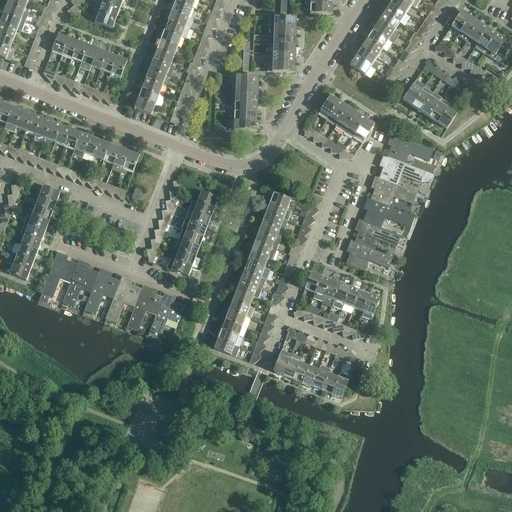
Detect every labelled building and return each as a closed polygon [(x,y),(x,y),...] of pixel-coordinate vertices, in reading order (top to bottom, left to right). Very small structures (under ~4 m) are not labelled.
[(23,0),(9,0),(8,5),(25,12),(28,2),(23,0)] [(51,10),(51,13),(56,13),(55,4),(55,1),(53,0),(50,0),(47,9),(51,10)] [(99,0),(98,2),(119,11),(123,1),(120,0),(99,0)] [(176,0),(175,3),(192,9),(195,0),(176,0)] [(222,0),(217,0),(215,7),(219,8),(219,11),(224,10),(223,1),(222,0)] [(400,0),(393,0),(390,5),(405,15),(411,7),(400,0)] [(437,11),(439,10),(447,6),(445,2),(443,3),(439,0),(433,9),(437,11)] [(93,12),(99,14),(116,20),(119,11),(98,2),(97,2),(94,3),(95,5),(93,12)] [(172,12),(189,19),(192,9),(175,3),(172,12)] [(25,23),(29,13),(25,12),(8,5),(4,15),(26,23),(25,23)] [(72,15),(77,17),(81,7),(76,5),(74,7),(68,13),(71,16),(72,15)] [(390,5),(384,14),(400,24),(405,15),(390,5)] [(311,6),(310,15),(333,16),(333,7),(311,6)] [(219,8),(215,7),(211,16),(215,18),(216,20),(221,20),(219,11),(219,8)] [(47,20),(48,23),(53,22),(51,13),(51,10),(47,9),(45,8),(41,18),(47,20)] [(432,20),(434,19),(442,15),(439,10),(437,11),(433,9),(428,17),(432,20)] [(168,22),(185,29),(189,19),(172,12),(168,22)] [(451,28),(460,33),(470,18),(461,12),(451,28)] [(99,14),(95,24),(112,30),(116,20),(99,14)] [(384,14),(379,23),(394,33),(400,24),(384,14)] [(0,25),(17,31),(22,32),(26,23),(4,15),(0,25)] [(215,18),(211,16),(207,25),(211,27),(212,30),(217,29),(216,20),(215,18)] [(44,30),(44,33),(49,32),(48,23),(47,20),(41,18),(39,17),(36,27),(39,29),(44,30)] [(426,29),(428,28),(436,23),(434,19),(432,20),(428,17),(422,26),(426,29)] [(469,39),(479,24),(470,18),(460,33),(458,37),(466,43),(469,39)] [(274,28),(296,29),(297,20),(274,19),(274,28)] [(189,31),(185,29),(168,22),(164,32),(181,38),(186,40),(189,31)] [(373,31),(388,41),(394,33),(379,23),(373,31)] [(0,25),(0,24),(0,35),(14,41),(17,31),(0,25)] [(478,45),(488,29),(479,24),(469,39),(478,45)] [(211,27),(207,25),(204,35),(208,37),(208,40),(213,39),(212,30),(211,27)] [(426,29),(422,26),(416,35),(421,38),(422,36),(430,32),(428,28),(426,29)] [(274,37),(296,38),(296,29),(274,28),(274,37)] [(40,40),(40,42),(45,42),(44,33),(44,30),(39,29),(36,38),(40,40)] [(484,54),(496,35),(488,29),(478,45),(475,48),(484,54)] [(388,41),(373,31),(367,40),(383,50),(388,41)] [(178,48),(181,38),(164,32),(161,41),(178,48)] [(415,46),(417,45),(424,41),(422,36),(421,38),(416,35),(415,34),(409,42),(411,44),(415,46)] [(0,46),(10,50),(14,41),(0,35),(0,46)] [(62,56),(69,39),(59,35),(52,53),(62,56)] [(208,37),(204,35),(200,45),(204,47),(205,50),(209,49),(208,40),(208,37)] [(493,60),(497,54),(503,59),(511,47),(504,42),(505,41),(496,35),(484,54),(493,60)] [(273,46),(296,47),(296,38),(274,37),(273,46)] [(36,49),(37,52),(41,52),(40,42),(40,40),(36,38),(32,48),(36,49)] [(72,60),(78,43),(69,39),(62,56),(72,60)] [(377,59),(383,50),(367,40),(362,49),(377,59)] [(157,51),(174,58),(178,48),(161,41),(157,51)] [(72,60),(82,64),(88,47),(78,43),(72,60)] [(409,55),(411,54),(419,49),(417,45),(415,46),(411,44),(405,52),(409,55)] [(438,48),(436,48),(435,53),(444,53),(447,54),(449,50),(440,44),(438,48)] [(204,47),(200,45),(196,55),(200,56),(201,59),(206,58),(205,50),(204,47)] [(0,58),(11,62),(14,52),(10,50),(0,46),(0,58)] [(273,46),(273,55),(295,56),(296,47),(273,46)] [(82,64),(91,67),(98,51),(88,47),(82,64)] [(32,59),(33,62),(38,61),(37,52),(36,49),(32,48),(28,58),(32,59)] [(356,57),(371,67),(377,59),(362,49),(356,57)] [(455,59),(458,55),(449,50),(447,54),(444,53),(444,58),(453,59),(455,59)] [(101,71),(108,54),(98,51),(91,67),(101,71)] [(153,61),(170,67),(174,58),(157,51),(153,61)] [(403,64),(405,63),(413,58),(411,54),(409,55),(405,52),(399,61),(403,64)] [(101,71),(111,75),(117,58),(108,54),(101,71)] [(200,56),(196,55),(192,64),(197,66),(197,69),(202,68),(201,59),(200,56)] [(273,55),(273,64),(295,65),(295,56),(273,55)] [(464,65),(467,61),(458,55),(455,59),(453,59),(453,64),(462,65),(464,65)] [(350,67),(365,76),(371,67),(356,57),(350,67)] [(32,59),(28,58),(27,62),(25,68),(28,69),(29,72),(34,71),(33,62),(32,59)] [(111,75),(121,79),(127,62),(117,58),(111,75)] [(149,71),(166,77),(167,77),(171,78),(175,69),(170,67),(153,61),(149,71)] [(397,72),(399,71),(407,67),(405,63),(403,64),(399,61),(393,70),(397,72)] [(426,66),(424,69),(433,75),(435,71),(434,69),(430,61),(425,64),(426,66)] [(472,71),(475,67),(467,61),(464,65),(462,65),(461,70),(471,71),(472,71)] [(187,73),(189,74),(193,76),(193,79),(198,78),(197,69),(197,66),(192,64),(191,64),(187,73)] [(267,73),(272,73),(295,74),(295,65),(273,64),(268,64),(267,73)] [(435,71),(433,75),(441,81),(444,77),(443,75),(439,67),(434,69),(435,71)] [(472,71),(471,71),(470,75),(482,76),(484,73),(475,67),(472,71)] [(392,81),(394,80),(402,76),(399,71),(397,72),(393,70),(390,68),(385,76),(388,78),(392,81)] [(45,71),(43,75),(51,84),(55,81),(53,79),(55,75),(45,71)] [(146,80),(163,87),(166,77),(149,71),(146,80)] [(444,77),(441,81),(450,87),(452,83),(451,81),(447,73),(443,75),(444,77)] [(189,74),(185,84),(189,86),(190,88),(195,88),(193,79),(193,76),(189,74)] [(53,79),(55,81),(61,88),(65,85),(63,83),(65,79),(55,75),(53,79)] [(236,86),(258,87),(259,78),(236,77),(236,86)] [(386,90),(396,84),(394,80),(392,81),(388,78),(382,87),(386,90)] [(452,83),(450,87),(459,92),(461,88),(460,86),(456,78),(451,81),(452,83)] [(73,87),(74,82),(65,79),(63,83),(65,85),(71,92),(74,88),(73,87)] [(146,80),(142,90),(159,96),(163,87),(146,80)] [(83,91),(84,86),(74,82),(73,87),(74,88),(80,95),(84,92),(83,91)] [(189,86),(185,84),(181,93),(185,95),(186,98),(191,97),(190,88),(189,86)] [(461,88),(459,92),(468,98),(470,95),(465,84),(460,86),(461,88)] [(92,94),(94,90),(84,86),(83,91),(84,92),(90,99),(94,96),(92,94)] [(258,87),(236,86),(235,95),(258,96),(258,87)] [(422,92),(413,86),(403,101),(412,107),(422,92)] [(412,107),(421,113),(430,98),(433,93),(424,88),(422,92),(412,107)] [(102,98),(104,94),(94,90),(92,94),(94,96),(100,103),(103,100),(102,98)] [(138,100),(155,106),(159,96),(142,90),(138,100)] [(185,95),(181,93),(178,103),(182,105),(182,108),(187,107),(186,98),(185,95)] [(430,98),(421,113),(429,118),(439,103),(442,99),(433,93),(430,98)] [(112,102),(113,97),(104,94),(102,98),(103,100),(109,107),(113,103),(112,102)] [(235,104),(257,105),(258,96),(235,95),(235,104)] [(330,97),(320,112),(319,114),(328,120),(330,118),(329,118),(339,103),(330,97)] [(429,118),(438,124),(448,109),(450,105),(442,99),(439,103),(429,118)] [(134,110),(151,116),(155,106),(138,100),(134,110)] [(182,105),(178,103),(174,113),(178,114),(179,117),(183,117),(182,108),(182,105)] [(335,128),(338,123),(348,108),(339,103),(329,118),(330,118),(328,120),(327,122),(335,128)] [(0,122),(6,125),(13,108),(3,104),(0,112),(0,122)] [(235,113),(257,114),(257,105),(235,104),(235,113)] [(5,130),(14,134),(16,129),(23,112),(13,108),(6,125),(5,130)] [(348,108),(338,123),(347,129),(357,114),(348,108)] [(447,130),(457,115),(448,109),(438,124),(447,130)] [(26,133),(32,116),(23,112),(16,129),(26,133)] [(174,125),(175,127),(180,126),(179,117),(178,114),(174,113),(172,117),(170,123),(174,125)] [(234,122),(257,123),(257,114),(235,113),(234,122)] [(344,133),(353,139),(365,120),(357,114),(347,129),(344,133)] [(36,136),(42,119),(32,116),(26,133),(36,136)] [(34,141),(44,144),(46,140),(45,140),(52,123),(42,119),(36,136),(34,141)] [(365,120),(353,139),(362,145),(374,125),(365,120)] [(234,131),(256,132),(257,123),(234,122),(234,131)] [(55,144),(61,127),(52,123),(45,140),(46,140),(55,144)] [(65,147),(71,130),(61,127),(55,144),(65,147)] [(307,132),(305,132),(304,137),(313,138),(316,138),(319,135),(309,128),(307,132)] [(65,147),(74,151),(81,134),(71,130),(65,147)] [(84,155),(91,138),(81,134),(74,151),(72,156),(82,160),(84,155)] [(316,138),(313,138),(313,143),(322,144),(325,144),(327,140),(319,135),(316,138)] [(387,158),(405,165),(409,155),(430,163),(434,152),(428,149),(392,135),(387,146),(391,147),(387,158)] [(84,155),(94,159),(100,142),(91,138),(84,155)] [(325,144),(322,144),(322,149),(331,149),(333,150),(336,146),(327,140),(325,144)] [(94,159),(104,162),(110,145),(100,142),(94,159)] [(0,150),(5,157),(9,154),(7,152),(9,147),(0,143),(0,150)] [(110,145),(104,162),(113,166),(120,149),(110,145)] [(333,150),(331,149),(331,154),(340,155),(342,155),(344,151),(336,146),(333,150)] [(7,152),(9,154),(15,160),(19,157),(17,155),(19,151),(9,147),(7,152)] [(27,159),(29,155),(29,153),(20,149),(19,151),(17,155),(19,157),(25,164),(29,161),(27,159)] [(111,171),(121,175),(123,170),(129,153),(120,149),(113,166),(111,171)] [(351,161),(353,157),(344,151),(342,155),(340,155),(339,160),(351,161)] [(139,157),(129,153),(123,170),(133,174),(139,157)] [(27,159),(29,161),(34,168),(38,165),(37,163),(39,159),(29,155),(27,159)] [(383,157),(379,167),(383,169),(379,179),(379,180),(397,186),(401,176),(421,184),(421,183),(422,183),(423,183),(424,183),(425,183),(427,182),(429,182),(429,181),(430,180),(431,180),(431,179),(432,178),(433,177),(433,176),(405,165),(387,158),(383,157)] [(37,163),(38,165),(44,171),(48,168),(47,167),(48,162),(39,159),(37,163)] [(47,167),(48,168),(54,175),(58,172),(56,170),(58,166),(48,162),(47,167)] [(56,170),(58,172),(64,179),(67,176),(66,174),(67,170),(58,166),(56,170)] [(66,174),(67,176),(73,183),(77,180),(75,177),(77,173),(67,170),(66,174)] [(75,177),(77,180),(83,187),(87,183),(85,181),(87,177),(77,173),(75,177)] [(20,179),(20,176),(15,177),(16,186),(17,189),(21,191),(25,181),(20,179)] [(85,181),(87,183),(93,190),(96,187),(95,185),(96,181),(87,177),(85,181)] [(371,201),(389,208),(393,198),(413,205),(414,203),(417,204),(418,200),(420,201),(422,196),(397,186),(379,180),(379,179),(375,178),(371,189),(375,190),(371,201)] [(95,185),(96,187),(102,194),(106,191),(105,189),(106,184),(96,181),(95,185)] [(179,184),(178,182),(173,183),(174,192),(175,195),(179,197),(183,186),(179,184)] [(105,189),(106,191),(112,198),(116,194),(114,193),(116,188),(106,184),(105,189)] [(13,199),(17,200),(21,191),(17,189),(16,186),(11,187),(13,196),(13,199)] [(43,187),(40,197),(56,204),(60,194),(43,187)] [(124,196),(126,192),(116,188),(114,193),(116,194),(122,201),(126,198),(124,196)] [(136,189),(132,199),(138,201),(142,192),(136,189)] [(171,204),(175,206),(179,197),(175,195),(174,192),(169,193),(171,202),(171,204)] [(198,203),(214,210),(218,200),(201,193),(198,203)] [(270,205),(287,211),(291,201),(273,195),(270,205)] [(9,208),(14,210),(17,200),(13,199),(13,196),(8,197),(9,206),(9,208)] [(36,207),(53,214),(56,204),(40,197),(36,207)] [(363,222),(381,229),(385,219),(405,227),(406,223),(411,225),(413,219),(409,217),(409,215),(389,208),(371,201),(367,199),(363,210),(367,212),(363,222)] [(167,215),(171,216),(175,206),(171,204),(171,202),(166,202),(167,211),(167,215)] [(198,203),(194,213),(211,219),(214,210),(198,203)] [(270,205),(266,214),(288,223),(291,213),(287,211),(270,205)] [(9,208),(9,206),(4,206),(5,215),(6,218),(10,220),(14,210),(9,208)] [(36,207),(32,217),(49,223),(53,214),(36,207)] [(313,210),(309,208),(307,214),(302,212),(300,216),(306,218),(305,218),(309,220),(312,218),(319,212),(315,208),(313,210)] [(164,224),(168,225),(171,216),(167,215),(167,211),(162,212),(163,221),(164,224)] [(194,213),(190,223),(207,229),(211,219),(194,213)] [(288,223),(266,214),(262,224),(279,231),(280,230),(284,232),(288,223)] [(2,228),(6,230),(10,220),(6,218),(5,215),(0,216),(1,225),(2,228)] [(32,217),(31,217),(27,215),(26,220),(24,225),(28,227),(45,233),(49,223),(32,217)] [(305,218),(302,228),(306,230),(308,228),(315,222),(312,218),(309,220),(305,218)] [(160,234),(164,235),(168,225),(164,224),(163,221),(158,222),(159,231),(160,234)] [(203,239),(207,229),(190,223),(185,221),(182,231),(203,239)] [(359,221),(355,231),(358,233),(354,244),(373,251),(377,240),(397,248),(401,237),(381,229),(363,222),(359,221)] [(262,224),(259,234),(280,242),(284,232),(280,230),(279,231),(262,224)] [(24,236),(42,243),(45,233),(28,227),(24,236)] [(302,228),(300,232),(298,238),(302,239),(304,237),(311,232),(308,228),(306,230),(302,228)] [(156,243),(160,245),(164,235),(160,234),(159,231),(155,232),(156,240),(156,243)] [(200,248),(203,239),(182,231),(179,241),(200,248)] [(276,252),(280,242),(259,234),(255,243),(276,252)] [(42,243),(24,236),(21,246),(38,253),(42,243)] [(298,249),(300,247),(307,241),(304,237),(302,239),(298,238),(294,248),(298,249)] [(152,253),(157,255),(160,245),(156,243),(156,240),(151,241),(152,250),(152,253)] [(196,258),(200,248),(179,241),(175,250),(179,252),(196,258)] [(346,265),(364,273),(369,262),(388,269),(393,258),(373,251),(354,244),(351,242),(347,253),(350,254),(346,265)] [(273,261),(276,252),(255,243),(251,253),(268,260),(273,261)] [(34,262),(38,253),(21,246),(17,255),(17,256),(34,262)] [(295,258),(297,257),(304,251),(300,247),(298,249),(294,248),(292,247),(289,256),(291,257),(295,258)] [(149,263),(153,264),(157,255),(152,253),(152,250),(147,251),(149,263)] [(175,261),(192,268),(196,258),(179,252),(175,261)] [(247,263),(264,269),(268,260),(251,253),(247,263)] [(31,272),(34,262),(17,256),(17,255),(13,254),(9,264),(13,266),(13,265),(31,272)] [(58,254),(41,296),(53,300),(60,280),(71,284),(78,265),(62,260),(64,256),(58,254)] [(291,268),(293,267),(300,261),(297,257),(295,258),(291,257),(287,267),(291,268)] [(163,268),(167,270),(188,278),(192,268),(175,261),(171,260),(167,258),(163,268)] [(79,262),(78,265),(71,284),(63,304),(74,308),(82,288),(92,292),(99,274),(84,268),(85,264),(79,262)] [(244,273),(261,279),(264,269),(247,263),(244,273)] [(7,269),(5,274),(27,282),(31,272),(13,265),(13,266),(11,271),(7,269)] [(288,278),(289,276),(296,270),(293,267),(291,268),(287,267),(283,276),(288,278)] [(101,270),(99,274),(92,292),(84,312),(95,316),(103,296),(113,300),(120,282),(105,276),(107,272),(101,270)] [(240,282),(257,289),(261,290),(265,281),(261,279),(244,273),(240,282)] [(311,274),(305,291),(315,294),(321,277),(311,274)] [(284,288),(286,286),(292,280),(289,276),(288,278),(283,276),(279,286),(284,288)] [(315,294),(324,298),(331,281),(321,277),(315,294)] [(125,305),(135,308),(142,290),(127,284),(128,280),(122,278),(120,282),(113,300),(106,320),(117,324),(125,305)] [(331,281),(324,298),(334,302),(340,285),(331,281)] [(236,292),(253,298),(258,300),(261,290),(257,289),(240,282),(236,292)] [(340,285),(334,302),(344,305),(350,289),(340,285)] [(146,313),(156,317),(163,298),(148,292),(149,289),(143,286),(142,290),(135,308),(127,328),(138,333),(146,313)] [(280,298),(282,296),(289,290),(286,286),(284,288),(279,286),(275,296),(280,298)] [(350,289),(344,305),(353,309),(360,292),(350,289)] [(233,302),(250,308),(253,298),(236,292),(233,302)] [(360,292),(353,309),(363,313),(369,296),(360,292)] [(163,298),(156,317),(149,336),(160,341),(165,326),(176,330),(185,307),(169,301),(171,297),(165,295),(163,298)] [(276,307),(278,305),(285,300),(282,296),(280,298),(275,296),(273,295),(270,305),(272,305),(276,307)] [(369,296),(363,313),(361,317),(372,321),(373,317),(379,300),(369,296)] [(254,310),(250,308),(233,302),(229,311),(246,318),(250,319),(254,310)] [(273,317),(275,315),(281,309),(278,305),(276,307),(272,305),(268,315),(273,317)] [(294,319),(303,318),(306,317),(307,313),(298,309),(296,313),(294,314),(294,319)] [(242,327),(246,318),(229,311),(225,321),(242,327)] [(338,322),(340,315),(330,312),(328,319),(338,322)] [(315,321),(317,317),(307,313),(306,317),(303,318),(304,322),(313,321),(315,321)] [(269,327),(271,325),(278,319),(275,315),(273,317),(268,315),(264,325),(269,327)] [(325,325),(327,320),(317,317),(315,321),(313,321),(314,326),(323,325),(325,325)] [(335,328),(337,324),(327,320),(325,325),(323,325),(324,330),(333,329),(335,328)] [(222,331),(239,337),(242,327),(225,321),(222,331)] [(344,332),(346,328),(337,324),(335,328),(333,329),(333,334),(342,332),(344,332)] [(265,336),(267,335),(274,329),(271,325),(269,327),(264,325),(261,335),(265,336)] [(288,333),(287,337),(297,341),(298,337),(297,335),(291,328),(287,331),(288,333)] [(354,336),(356,331),(346,328),(344,332),(342,332),(343,337),(352,336),(354,336)] [(235,347),(239,337),(222,331),(218,340),(235,347)] [(354,336),(352,336),(353,341),(365,339),(366,335),(356,331),(354,336)] [(298,337),(297,341),(307,345),(308,341),(307,339),(301,332),(297,335),(298,337)] [(261,346),(263,344),(270,338),(267,335),(265,336),(261,335),(257,344),(261,346)] [(308,341),(307,345),(316,349),(318,344),(316,343),(310,336),(307,339),(308,341)] [(318,344),(316,349),(326,352),(328,348),(326,346),(320,339),(316,343),(318,344)] [(218,340),(214,350),(235,358),(239,349),(235,347),(218,340)] [(328,348),(326,352),(336,356),(337,352),(336,350),(330,343),(326,346),(328,348)] [(258,356),(260,354),(266,348),(263,344),(261,346),(257,344),(253,354),(258,356)] [(337,352),(336,356),(345,360),(347,355),(345,354),(339,347),(336,350),(337,352)] [(347,355),(345,360),(355,364),(357,360),(349,350),(345,354),(347,355)] [(283,377),(291,355),(281,351),(273,373),(283,377)] [(254,366),(263,358),(260,354),(258,356),(253,354),(250,364),(254,366)] [(293,380),(299,364),(301,359),(291,355),(283,377),(293,380)] [(303,384),(309,367),(299,364),(293,380),(303,384)] [(319,371),(309,367),(303,384),(312,388),(319,371)] [(319,371),(312,388),(322,392),(328,375),(319,371)] [(328,375),(322,392),(332,395),(338,378),(328,375)] [(338,378),(332,395),(342,399),(348,382),(338,378)] [(280,461),(282,454),(273,451),(270,458),(280,461)] [(282,454),(280,461),(286,463),(288,456),(282,454)] [(286,463),(280,461),(276,471),(283,473),(286,463)]
